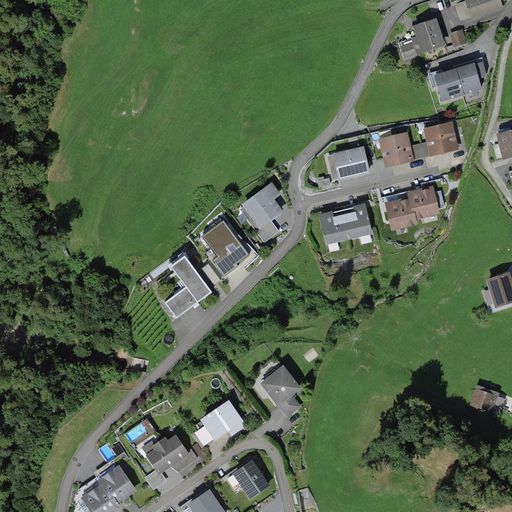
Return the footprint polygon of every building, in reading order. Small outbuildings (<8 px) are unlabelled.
[(497,0),(467,0),(466,0),(472,17),(501,8),(497,0)] [(434,21),(414,28),(418,39),(399,45),(403,57),(442,45),(439,35),(434,21)] [(452,72),(434,77),(441,102),(480,90),(477,79),(485,76),(481,63),(458,70),(452,72)] [(438,131),(427,134),(431,155),(444,152),(455,149),(449,125),(437,128),(438,131)] [(511,132),(498,136),(504,158),(505,157),(511,155),(511,132)] [(393,142),(382,145),(387,165),(398,162),(411,159),(405,136),(392,138),(393,142)] [(333,155),(339,179),(358,174),(368,172),(362,148),(333,155)] [(328,179),(317,181),(319,187),(330,185),(328,179)] [(271,186),(245,205),(260,226),(269,220),(271,218),(280,212),(272,201),(278,196),(271,186)] [(394,195),(386,197),(393,228),(416,223),(414,218),(436,213),(435,208),(432,194),(430,189),(414,193),(398,197),(395,198),(394,195)] [(440,192),(432,194),(435,208),(443,206),(440,192)] [(321,215),(320,216),(321,222),(326,244),(370,234),(364,206),(353,208),(340,211),(321,215)] [(320,216),(321,215),(320,212),(309,214),(312,224),(321,222),(320,216)] [(278,232),(269,220),(260,226),(255,230),(264,242),(278,232)] [(237,239),(224,221),(202,237),(211,250),(216,258),(212,261),(224,277),(238,266),(237,264),(249,256),(237,239)] [(185,287),(164,303),(176,319),(195,305),(211,293),(184,256),(170,266),(185,287)] [(507,275),(488,281),(496,306),(511,301),(511,290),(509,281),(507,275)] [(282,368),(262,384),(278,405),(289,396),(299,389),(282,368)] [(506,388),(485,382),(479,400),(501,406),(506,388)] [(293,398),(280,408),(287,417),(300,407),(293,398)] [(228,403),(202,421),(215,439),(226,431),(228,430),(241,421),(239,418),(228,403)] [(241,421),(228,430),(231,435),(246,425),(240,418),(239,418),(241,421)] [(174,435),(147,454),(159,473),(172,464),(173,463),(187,454),(186,453),(174,435)] [(197,443),(192,447),(197,453),(201,450),(197,443)] [(187,454),(173,463),(179,471),(197,459),(191,450),(186,453),(187,454)] [(251,463),(235,474),(251,498),(268,487),(259,474),(251,463)] [(102,486),(84,498),(93,511),(110,511),(114,510),(118,507),(115,503),(120,499),(134,490),(119,468),(99,482),(102,486)] [(197,500),(190,505),(195,511),(222,511),(208,492),(197,500)]
